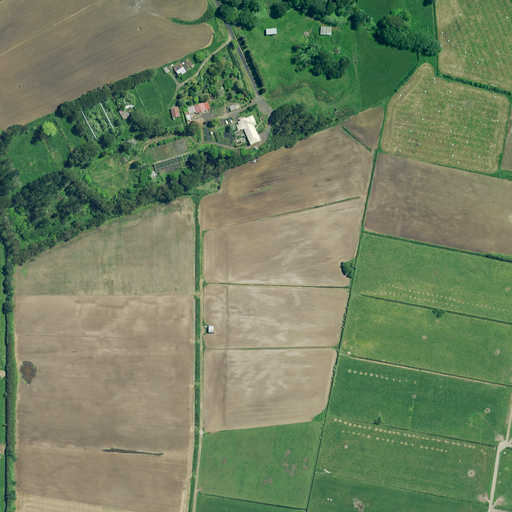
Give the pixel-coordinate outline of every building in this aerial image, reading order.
[(331,27),(321,27),(320,35),(331,35),(331,27)] [(186,72),(181,64),(174,69),(178,74),(181,72),(182,75),(186,72)] [(187,108),(189,114),(195,112),(196,113),(210,109),(208,101),(187,108)] [(125,107),(118,110),(123,120),(129,117),(125,107)] [(180,117),(178,107),(170,109),(173,118),(180,117)] [(239,130),(241,129),(242,130),(244,129),(250,145),(262,140),(260,135),(258,136),(254,126),(256,125),(252,115),(245,119),(244,117),(240,119),(240,121),(238,122),(239,125),(237,126),(239,130)] [(244,137),(234,140),(236,146),(246,143),(244,137)] [(155,171),(150,173),(152,180),(158,178),(155,171)]
